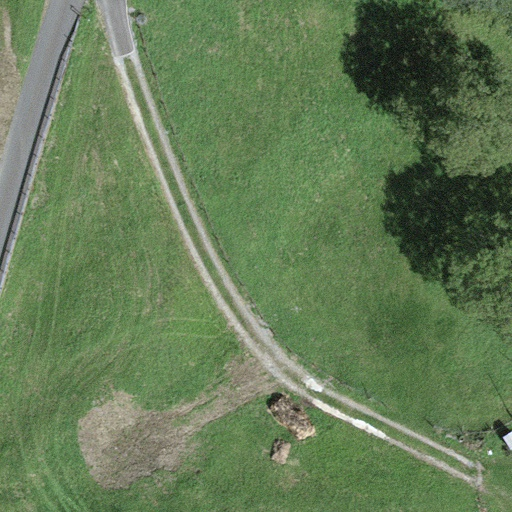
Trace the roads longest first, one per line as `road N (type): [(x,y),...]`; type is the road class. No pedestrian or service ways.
road 1 (track): [(471,474),(317,398),(272,363),(183,214),(110,0)]
road 2 (unclassified): [(66,0),(0,227)]
